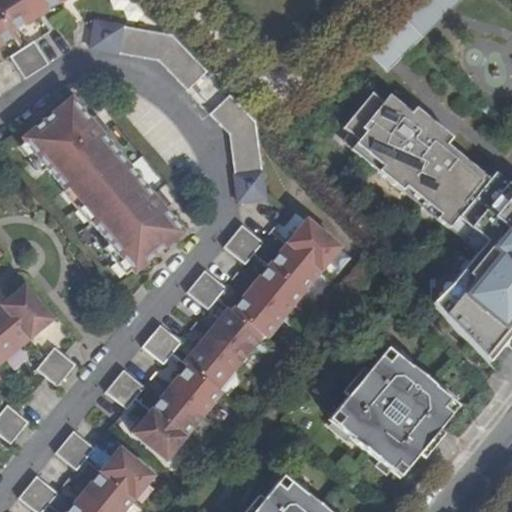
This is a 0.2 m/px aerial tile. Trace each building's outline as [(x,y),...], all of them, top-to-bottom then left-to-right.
[(25,0),(0,0),(0,15),(11,32),(36,16),(25,0)] [(59,0),(25,0),(36,16),(60,1),(59,0)] [(427,0),(442,16),(459,0),(427,0)] [(368,53),(385,71),(435,24),(418,6),(368,53)] [(0,15),(0,45),(14,36),(11,32),(0,15)] [(170,33),(93,20),(89,48),(158,59),(186,89),(206,70),(170,33)] [(34,42),(22,49),(36,71),(48,63),(34,42)] [(22,49),(10,57),(25,79),(36,71),(22,49)] [(229,134),(239,201),(266,198),(256,122),(228,94),(209,112),(229,134)] [(430,304),(487,363),(511,332),(511,187),(493,173),(488,180),(445,146),(451,139),(414,109),(409,115),(387,97),(381,104),(370,95),(342,130),(348,134),(357,142),(350,151),(401,192),(405,188),(439,216),(435,220),(448,230),(457,219),(486,242),(477,253),(452,285),(430,304)] [(91,220),(134,272),(183,231),(165,210),(163,207),(154,196),(101,132),(90,120),(88,117),(70,96),(22,137),(65,189),(68,186),(95,217),(91,220)] [(98,115),(90,120),(101,132),(108,127),(98,115)] [(405,188),(401,192),(435,220),(439,216),(405,188)] [(159,191),(154,196),(163,207),(169,203),(159,191)] [(457,219),(448,230),(477,253),(486,242),(457,219)] [(304,220),(287,241),(319,268),(336,247),(304,220)] [(254,251),(263,241),(242,224),(233,234),(254,251)] [(244,263),(254,251),(233,234),(223,246),(244,263)] [(287,241),(268,263),(301,290),(319,268),(287,241)] [(268,263),(250,286),(283,313),(301,290),(268,263)] [(216,297),(225,286),(204,269),(195,280),(216,297)] [(207,308),(216,297),(195,280),(186,290),(207,308)] [(250,286),(230,309),(261,335),(264,336),(283,313),(250,286)] [(22,287),(10,296),(1,304),(28,337),(48,321),(22,287)] [(0,357),(1,359),(28,337),(1,304),(0,304),(0,357)] [(229,307),(206,334),(239,361),(261,335),(230,309),(229,307)] [(172,351),(180,341),(160,323),(151,334),(172,351)] [(162,362),(172,351),(151,334),(142,344),(162,362)] [(217,387),(239,361),(206,334),(183,360),(187,363),(217,387)] [(54,347),(45,357),(65,374),(75,364),(64,353),(54,347)] [(430,438),(436,443),(441,437),(435,431),(454,409),(383,350),(364,373),(354,385),(343,399),(325,421),(395,480),(414,457),(420,462),(424,457),(418,451),(430,438)] [(34,368),(45,377),(56,385),(65,374),(45,357),(34,368)] [(187,363),(168,386),(201,413),(220,390),(217,387),(187,363)] [(135,397),(144,386),(124,368),(113,380),(135,397)] [(360,369),(349,381),(354,385),(364,373),(360,369)] [(126,407),(135,397),(113,380),(105,389),(126,407)] [(354,385),(349,381),(338,394),(343,399),(354,385)] [(168,386),(150,409),(182,435),(201,413),(168,386)] [(6,405),(0,412),(0,415),(19,432),(27,421),(17,412),(6,405)] [(163,458),(182,435),(150,409),(131,432),(163,458)] [(0,435),(10,444),(19,432),(0,415),(0,435)] [(85,457),(94,446),(73,430),(64,440),(85,457)] [(430,438),(418,451),(424,457),(436,443),(430,438)] [(76,469),(85,457),(64,440),(55,452),(76,469)] [(118,448),(100,470),(133,497),(151,476),(118,448)] [(100,470),(81,493),(104,511),(120,511),(133,497),(100,470)] [(48,503),(57,492),(36,475),(27,485),(48,503)] [(323,511),(281,478),(264,500),(253,511),(323,511)] [(37,511),(40,511),(48,503),(27,485),(18,496),(37,511)] [(104,511),(81,493),(65,511),(104,511)] [(258,495),(247,508),(253,511),(264,500),(258,495)]
